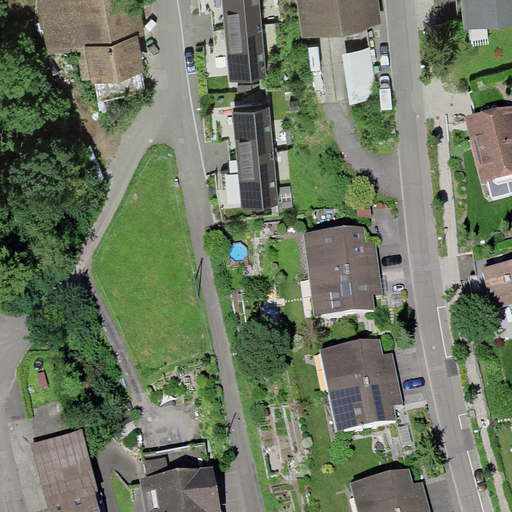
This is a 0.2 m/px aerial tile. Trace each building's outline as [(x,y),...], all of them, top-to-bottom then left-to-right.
[(140,0),(58,0),(41,4),(52,45),(83,37),(102,111),(152,98),(137,36),(148,33),(140,0)] [(223,0),(230,80),(265,77),(258,0),(223,0)] [(378,21),(374,0),(290,0),(295,32),(378,21)] [(511,0),(459,0),(462,31),(511,25),(511,0)] [(233,108),(242,207),(279,203),(270,105),(233,108)] [(511,175),(511,119),(510,111),(469,122),(485,183),(511,175)] [(364,231),(304,238),(314,321),(377,313),(376,301),(384,300),(382,284),(379,255),(378,245),(366,247),(364,231)] [(511,268),(477,277),(488,317),(511,310),(511,268)] [(379,344),(320,354),(334,436),(397,425),(395,412),(403,411),(400,395),(395,363),(394,357),(382,359),(379,344)] [(101,511),(83,438),(34,450),(49,511),(101,511)] [(146,486),(133,489),(137,511),(225,511),(219,477),(212,478),(206,449),(142,462),(146,486)] [(410,471),(350,481),(355,511),(429,511),(425,490),(424,484),(412,486),(410,471)]
